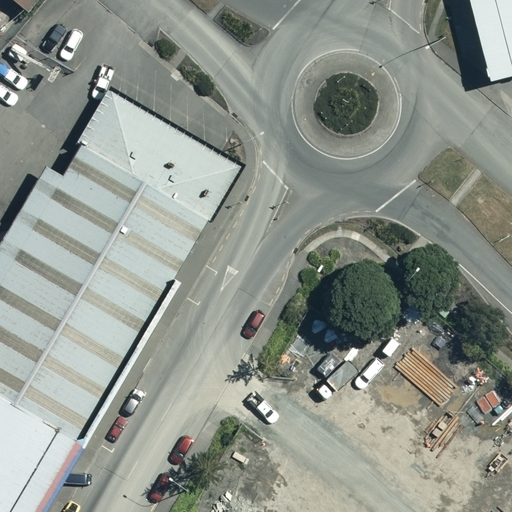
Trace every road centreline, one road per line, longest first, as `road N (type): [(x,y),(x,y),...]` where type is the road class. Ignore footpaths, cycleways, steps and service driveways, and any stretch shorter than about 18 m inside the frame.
road 1 (unclassified): [(304,168),(108,511)]
road 2 (tertiary): [(511,293),(378,173)]
road 3 (tertiary): [(267,94),(155,0)]
